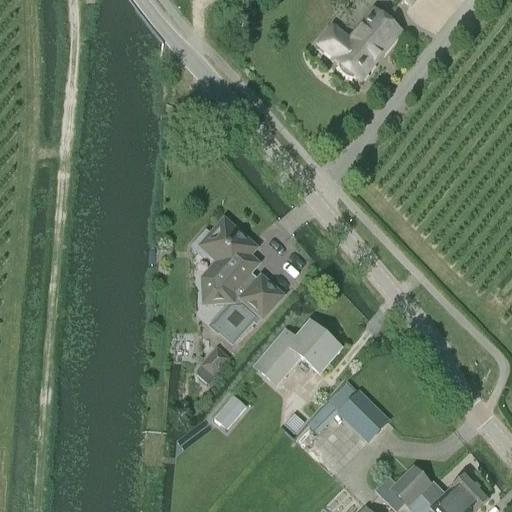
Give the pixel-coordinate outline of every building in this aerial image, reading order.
[(399,0),(413,12),(423,0),(399,0)] [(358,82),(363,87),(404,38),(379,17),(354,47),(337,33),(323,50),(339,64),(338,65),(343,70),(342,72),(344,76),(346,79),(349,81),(353,83),(357,84),(358,82)] [(257,330),(283,301),(262,282),(260,285),(251,277),(253,275),(245,267),(257,253),(226,225),(212,241),(208,237),(195,251),(206,262),(210,257),(220,267),(215,273),(214,272),(204,283),(206,308),(232,306),(232,308),(212,330),(220,338),(233,350),(254,327),(257,330)] [(286,336),(265,362),(255,374),(274,389),(300,361),(319,376),(339,353),(311,329),(297,344),(286,336)] [(229,362),(215,350),(195,374),(195,378),(207,389),(214,382),(212,380),(229,362)] [(328,403),(337,412),(357,393),(348,384),(328,403)] [(226,420),(233,426),(245,410),(232,399),(213,422),(220,428),(226,420)] [(384,428),(360,405),(343,422),(368,445),(384,428)] [(411,472),(396,488),(387,480),(372,496),(381,504),(389,511),(398,511),(402,509),(405,511),(406,511),(419,499),(419,498),(428,489),(411,472)] [(432,485),(428,489),(419,498),(419,499),(429,509),(427,511),(428,511),(477,511),(487,503),(464,480),(449,494),(449,495),(445,499),(432,485)]
